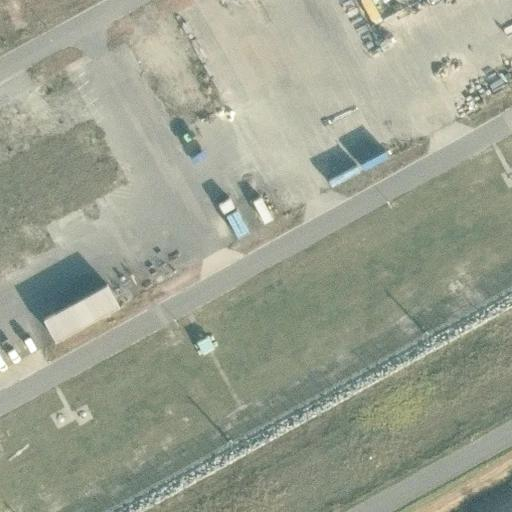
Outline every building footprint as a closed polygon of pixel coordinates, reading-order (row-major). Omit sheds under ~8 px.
[(129,36),(176,129),(218,108),(172,15),(129,36)] [(253,63),(222,78),(233,100),(284,75),(262,30),(242,40),(253,63)] [(37,227),(96,199),(44,91),(0,111),(0,275),(49,252),(37,227)] [(109,283),(43,317),(55,340),(121,306),(109,283)] [(0,334),(0,360),(43,344),(34,321),(0,334)]
